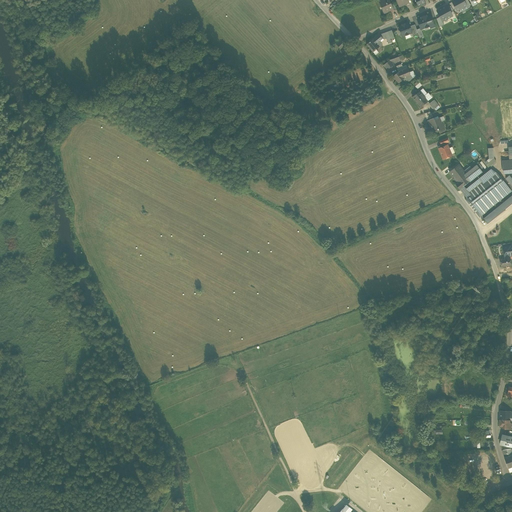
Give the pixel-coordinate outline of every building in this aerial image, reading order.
[(455,0),(452,2),(456,11),(466,5),(463,0),(455,0)] [(335,7),(339,12),(345,6),(341,2),(335,7)] [(383,5),(383,6),(386,12),(393,9),(391,4),(390,2),(383,5)] [(347,4),(345,6),(339,12),(338,13),(345,20),(354,11),(347,4)] [(446,5),(436,11),(440,17),(442,21),(452,16),(450,11),(446,5)] [(351,19),(354,22),(360,17),(361,16),(357,13),(351,19)] [(420,28),(420,29),(421,29),(429,26),(433,24),(430,15),(426,16),(426,15),(421,17),(421,18),(417,20),(420,28)] [(368,25),(360,17),(354,22),(352,25),(359,33),(368,25)] [(404,35),(411,33),(409,27),(408,23),(404,24),(402,25),(398,26),(402,36),(404,35)] [(415,25),(409,27),(411,33),(412,35),(418,33),(416,30),(415,25)] [(379,34),(373,39),(379,47),(382,45),(379,41),(382,38),(379,34)] [(372,52),(379,47),(373,39),(366,44),(372,52)] [(336,45),(339,50),(346,44),(345,44),(342,40),(336,45)] [(393,64),(392,63),(390,60),(383,65),(387,70),(393,64)] [(407,68),(400,71),(405,78),(408,82),(413,78),(410,75),(407,68)] [(398,83),(405,78),(400,71),(399,71),(398,72),(393,76),(398,83)] [(416,102),(423,96),(420,92),(419,91),(412,97),(416,102)] [(428,101),(427,100),(423,96),(416,102),(420,107),(428,101)] [(438,129),(439,132),(445,130),(444,130),(439,118),(440,118),(440,117),(434,120),(433,118),(427,120),(427,121),(428,120),(432,131),(431,131),(432,132),(438,129)] [(447,145),(446,145),(442,147),(439,148),(443,159),(448,157),(447,156),(451,154),(448,148),(447,145)] [(511,173),(511,159),(509,159),(509,160),(502,160),(503,174),(511,173)] [(449,172),(457,183),(462,179),(461,178),(466,174),(465,173),(463,171),(459,165),(449,172)] [(461,178),(462,179),(466,184),(472,179),(472,180),(477,176),(482,172),(476,165),(472,168),(465,173),(466,174),(461,178)] [(466,189),(471,196),(484,186),(483,184),(497,173),(491,169),(466,189)] [(483,184),(484,186),(485,185),(491,194),(494,192),(500,200),(511,191),(497,173),(483,184)] [(511,186),(511,194),(483,218),(487,223),(511,203),(511,178),(509,175),(505,178),(511,186)] [(463,186),(466,184),(462,179),(457,183),(456,184),(459,189),(463,186)] [(467,199),(475,208),(492,194),(491,194),(485,185),(484,186),(471,196),(467,199)] [(462,193),(467,199),(471,196),(466,189),(462,193)] [(494,192),(491,194),(492,194),(475,208),(481,216),(486,212),(485,211),(500,200),(494,192)] [(511,245),(503,247),(504,259),(506,259),(506,257),(510,256),(511,255),(511,245)] [(499,420),(509,420),(509,418),(511,418),(511,412),(510,411),(500,411),(499,420)] [(511,428),(511,423),(509,422),(509,420),(499,420),(499,426),(504,426),(504,429),(511,428)] [(501,440),(505,441),(505,442),(509,443),(511,444),(511,443),(511,442),(511,436),(502,435),(501,440)] [(502,450),(508,468),(511,466),(511,448),(502,450)]
